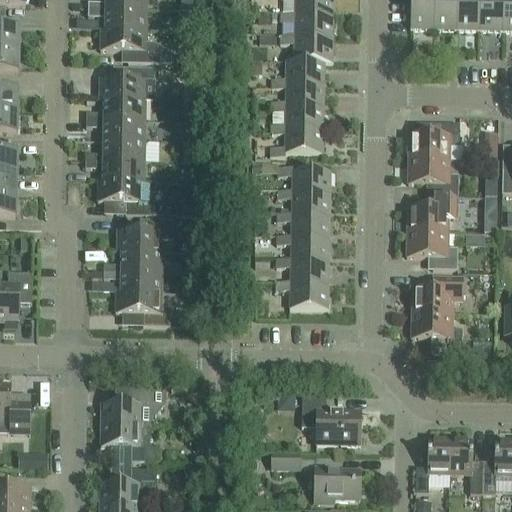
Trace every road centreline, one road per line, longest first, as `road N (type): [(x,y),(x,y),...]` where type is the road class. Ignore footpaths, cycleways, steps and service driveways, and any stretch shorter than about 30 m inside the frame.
road 1 (residential): [(70,353),(67,232),(51,212),(54,0)]
road 2 (residential): [(70,353),(371,359)]
road 3 (residential): [(371,359),(376,97)]
road 4 (residential): [(69,511),(70,353)]
road 5 (residential): [(376,97),(511,98)]
road 6 (residential): [(405,391),(403,511)]
